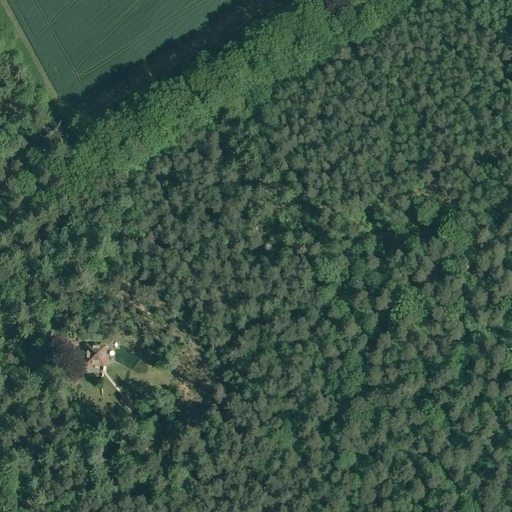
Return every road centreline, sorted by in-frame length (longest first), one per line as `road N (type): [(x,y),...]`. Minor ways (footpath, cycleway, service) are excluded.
road 1 (track): [(220,92),(0,227)]
road 2 (track): [(372,0),(220,92)]
road 3 (track): [(64,188),(0,86)]
